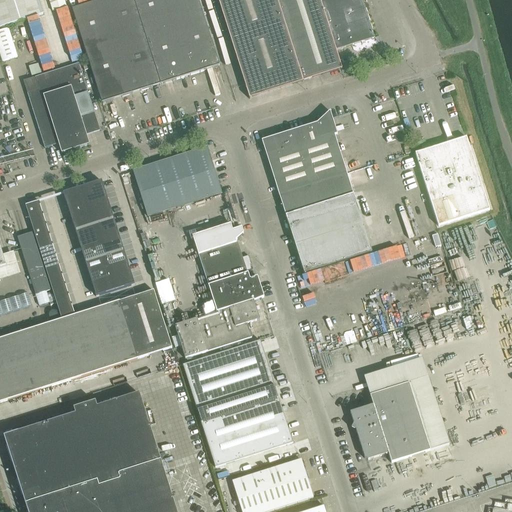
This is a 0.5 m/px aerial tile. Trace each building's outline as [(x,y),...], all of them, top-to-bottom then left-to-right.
[(38,0),(0,0),(0,28),(43,15),(38,0)] [(64,0),(48,0),(53,12),(67,8),(64,0)] [(213,69),(220,67),(198,0),(104,0),(72,10),(102,104),(159,86),(160,86),(161,86),(161,85),(213,69)] [(336,51),(375,39),(362,0),(328,0),(320,3),(319,0),(218,0),(250,100),(250,99),(291,85),(297,83),(342,69),(336,51)] [(66,39),(77,35),(71,17),(60,20),(66,39)] [(9,29),(0,32),(0,51),(3,62),(18,58),(9,29)] [(79,64),(24,82),(45,149),(59,145),(62,155),(90,146),(87,136),(100,132),(79,64)] [(38,65),(29,68),(32,77),(41,74),(38,65)] [(335,137),(337,136),(333,121),(330,112),(317,124),(262,142),(279,196),(286,217),(304,275),(372,254),(353,196),(347,175),(335,137)] [(466,139),(415,155),(438,228),(489,211),(466,139)] [(133,173),(131,174),(132,177),(134,176),(148,218),(222,195),(207,149),(133,173)] [(107,200),(102,182),(83,189),(88,206),(107,200)] [(88,206),(83,189),(63,195),(69,212),(88,206)] [(111,210),(107,200),(88,206),(91,216),(111,210)] [(43,215),(39,202),(26,207),(30,220),(43,215)] [(91,216),(88,206),(69,212),(72,222),(91,216)] [(233,209),(225,210),(227,225),(235,224),(233,209)] [(114,221),(111,210),(91,216),(95,227),(114,221)] [(46,225),(43,215),(30,220),(33,230),(46,225)] [(95,227),(91,216),(72,222),(75,233),(95,227)] [(117,231),(114,221),(95,227),(98,237),(117,231)] [(50,235),(46,225),(33,230),(36,240),(50,235)] [(231,226),(193,238),(208,287),(246,275),(245,273),(253,271),(249,257),(242,259),(236,242),(244,235),(242,229),(233,232),(231,226)] [(98,237),(95,227),(75,233),(79,243),(98,237)] [(121,242),(117,231),(98,237),(101,248),(121,242)] [(22,237),(17,238),(36,296),(47,293),(50,292),(32,234),(22,237)] [(53,245),(50,235),(36,240),(39,250),(53,245)] [(101,248),(98,237),(79,243),(82,254),(101,248)] [(124,252),(121,242),(101,248),(105,258),(124,252)] [(56,255),(53,245),(39,250),(42,260),(56,255)] [(105,258),(101,248),(82,254),(85,264),(105,258)] [(127,263),(124,252),(105,258),(108,269),(127,263)] [(9,255),(3,257),(6,266),(0,268),(0,281),(16,276),(21,275),(14,253),(9,255)] [(59,265),(56,255),(42,260),(45,270),(59,265)] [(108,269),(105,258),(85,264),(89,275),(108,269)] [(131,273),(127,263),(108,269),(111,279),(131,273)] [(62,275),(59,265),(45,270),(49,280),(62,275)] [(111,279),(108,269),(89,275),(92,285),(111,279)] [(135,286),(134,284),(131,273),(111,279),(115,292),(135,286)] [(260,321),(259,318),(254,303),(264,299),(263,294),(258,278),(250,280),(248,274),(208,287),(217,314),(175,327),(178,337),(172,339),(175,349),(181,347),(185,360),(252,339),(248,325),(260,321)] [(65,285),(62,275),(49,280),(52,290),(65,285)] [(115,292),(111,279),(92,285),(95,296),(96,298),(115,292)] [(69,295),(65,285),(52,290),(53,293),(55,300),(69,295)] [(0,404),(138,360),(172,349),(154,292),(119,303),(75,316),(62,321),(61,321),(0,340),(0,404)] [(47,293),(36,296),(39,308),(45,306),(51,304),(48,295),(47,293)] [(56,305),(53,293),(48,295),(51,304),(51,306),(56,305)] [(28,294),(0,303),(0,316),(32,306),(28,294)] [(72,305),(69,295),(55,300),(58,310),(72,305)] [(75,316),(72,305),(58,310),(62,321),(75,316)] [(59,319),(59,317),(59,315),(59,314),(57,313),(56,312),(54,311),(52,312),(51,313),(49,314),(49,316),(49,317),(49,319),(50,321),(52,322),(53,322),(55,322),(57,321),(58,320),(59,319)] [(260,342),(183,367),(201,424),(221,418),(278,399),(274,387),(264,353),(261,344),(260,342)] [(373,407),(350,414),(354,424),(351,429),(356,432),(365,460),(368,461),(388,455),(391,464),(430,452),(409,385),(371,397),(370,397),(373,407)] [(4,438),(27,511),(176,511),(165,477),(139,395),(97,409),(95,401),(73,408),(76,416),(4,438)] [(293,444),(292,443),(278,399),(201,424),(215,469),(293,444)] [(287,464),(301,459),(300,455),(285,459),(287,464)] [(306,475),(304,471),(301,461),(233,483),(241,511),(272,511),(313,499),(307,480),(309,480),(307,475),(306,475)]
